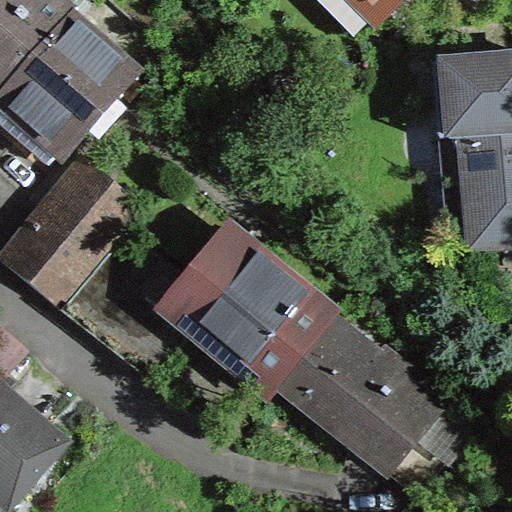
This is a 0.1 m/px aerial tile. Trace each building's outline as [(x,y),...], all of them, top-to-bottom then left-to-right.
[(0,0),(0,100),(70,20),(46,0),(0,0)] [(46,0),(70,20),(86,0),(46,0)] [(373,0),(387,14),(400,0),(373,0)] [(137,78),(70,20),(0,100),(0,105),(64,161),(137,78)] [(511,58),(433,66),(447,218),(511,211),(511,58)] [(93,277),(129,229),(146,208),(83,159),(29,227),(93,277)] [(65,313),(93,277),(29,227),(1,263),(65,313)] [(65,313),(157,382),(203,322),(174,299),(191,277),(129,229),(93,277),(65,313)] [(259,259),(253,266),(222,240),(191,277),(174,299),(203,322),(357,448),(367,437),(397,462),(439,411),(445,404),(374,345),(370,350),(259,259)] [(0,383),(24,355),(0,334),(0,383)] [(0,386),(0,502),(9,510),(66,444),(0,386)] [(469,435),(439,411),(397,462),(427,487),(469,435)]
